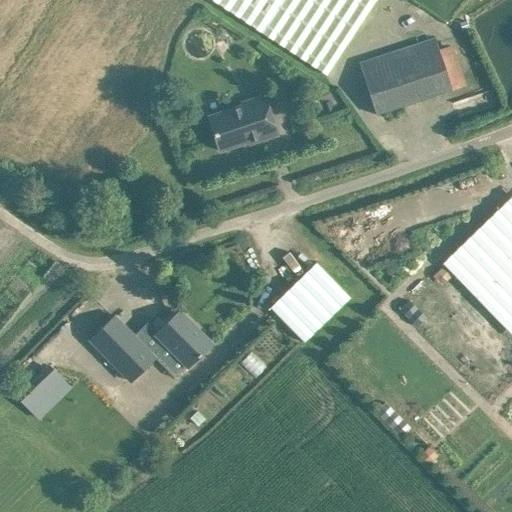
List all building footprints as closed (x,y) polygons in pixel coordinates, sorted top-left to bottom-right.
[(212,0),(326,76),(376,0),(212,0)] [(359,64),(376,115),(452,89),(435,38),(359,64)] [(208,116),(219,151),(249,141),(250,143),(277,134),(264,96),(242,103),(243,105),(208,116)] [(498,209),(442,263),(493,316),(511,297),(511,220),(510,222),(498,209)] [(270,307),(303,342),(349,298),(315,263),(270,307)] [(417,309),(408,300),(399,310),(408,319),(417,309)] [(114,316),(90,340),(130,381),(154,357),(152,354),(163,343),(187,368),(212,343),(179,310),(156,332),(146,322),(133,335),(114,316)] [(66,340),(48,357),(55,363),(73,346),(66,340)] [(393,428),(402,419),(385,402),(376,411),(393,428)] [(82,449),(67,464),(87,483),(111,458),(100,447),(90,458),(82,449)] [(436,456),(428,448),(421,455),(428,463),(436,456)] [(83,511),(90,506),(82,497),(66,511),(83,511)]
